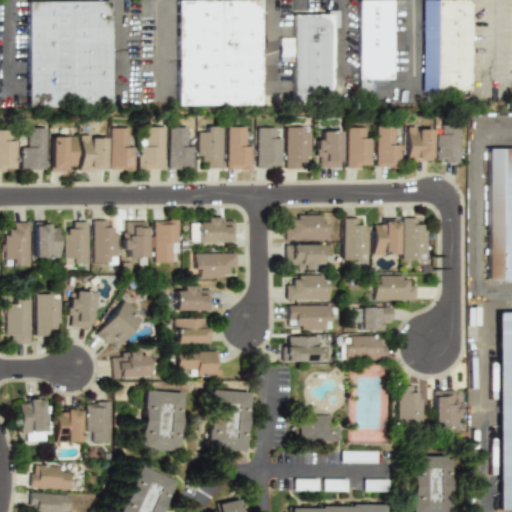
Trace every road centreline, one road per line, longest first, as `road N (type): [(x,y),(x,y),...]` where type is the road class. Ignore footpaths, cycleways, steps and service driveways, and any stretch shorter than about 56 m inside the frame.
road 1 (residential): [(0,196),(432,194)]
road 2 (residential): [(432,194),(448,207),(451,235),(451,310),(432,343)]
road 3 (residential): [(259,195),(260,291),(248,325)]
